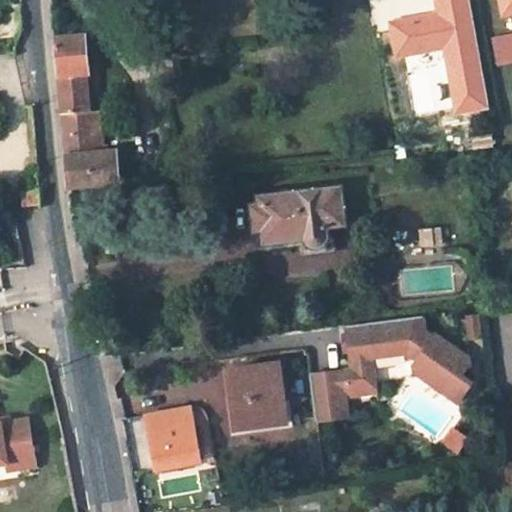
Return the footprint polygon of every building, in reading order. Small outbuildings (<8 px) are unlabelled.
[(511,0),(503,0),(506,14),(511,12),(511,0)] [(71,186),(120,182),(117,148),(105,149),(96,150),(92,115),(90,94),(102,93),(99,63),(89,64),(86,34),(57,36),(71,186)] [(511,35),(493,39),(498,66),(511,63),(511,35)] [(101,113),(92,115),(96,150),(105,149),(101,113)] [(262,231),(264,244),(302,239),(304,242),(306,245),(310,247),(313,248),(317,247),(321,246),(324,244),(326,241),(329,234),(328,227),(347,224),(342,187),(258,197),(259,203),(252,204),(255,232),(262,231)] [(38,189),(22,192),(24,206),(40,204),(38,189)] [(22,192),(11,193),(13,209),(24,206),(22,192)] [(29,238),(46,236),(43,206),(26,209),(29,238)] [(440,230),(422,232),(423,244),(442,241),(440,230)] [(51,285),(31,289),(34,304),(52,301),(51,285)] [(468,315),(470,339),(482,338),(480,314),(468,315)] [(311,374),(317,420),(348,416),(344,385),(375,381),(372,356),(407,351),(409,348),(420,356),(414,365),(414,373),(458,402),(471,383),(461,376),(470,363),(469,359),(435,335),(433,338),(423,330),(425,327),(424,315),(347,325),(349,337),(352,337),(353,346),(350,347),(353,369),(311,374)] [(280,362),(229,369),(236,429),(288,422),(280,362)] [(190,406),(146,414),(149,431),(153,430),(155,445),(152,445),(156,468),(200,460),(190,406)] [(35,458),(29,419),(0,424),(0,464),(9,463),(35,458)] [(37,465),(35,458),(9,463),(10,470),(37,465)]
